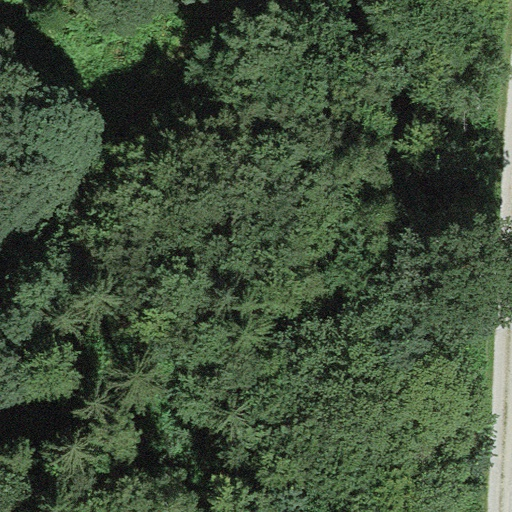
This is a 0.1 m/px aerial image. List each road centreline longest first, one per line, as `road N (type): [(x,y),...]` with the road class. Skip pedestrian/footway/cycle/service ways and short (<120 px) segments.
road 1 (track): [(230,0),(0,291)]
road 2 (track): [(498,511),(511,213)]
